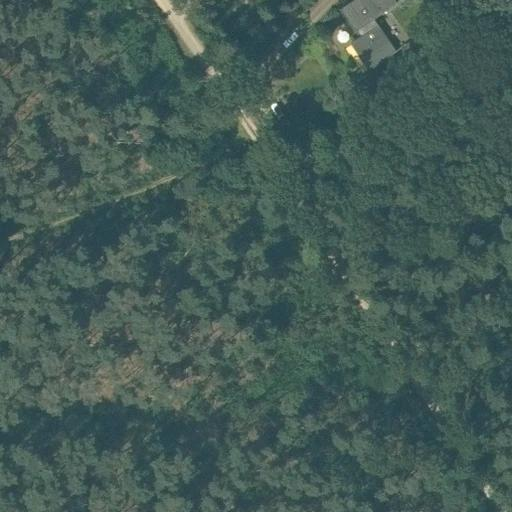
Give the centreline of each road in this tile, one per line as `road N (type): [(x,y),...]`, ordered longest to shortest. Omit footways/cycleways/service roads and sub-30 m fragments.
road 1 (track): [(503,511),(253,139)]
road 2 (track): [(253,139),(160,0)]
